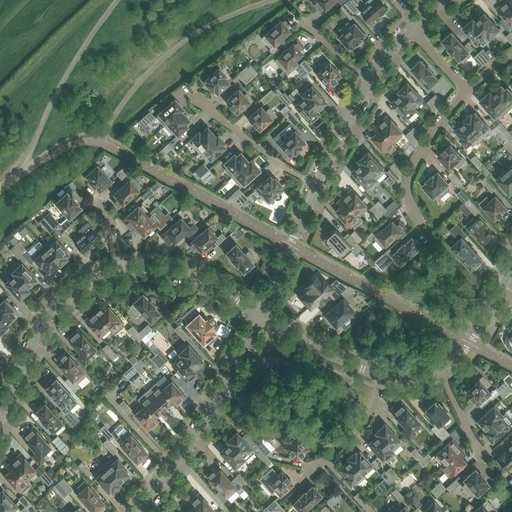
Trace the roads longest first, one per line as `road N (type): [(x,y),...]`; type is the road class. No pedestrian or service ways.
road 1 (residential): [(136,511),(190,443),(257,315)]
road 2 (residential): [(0,416),(52,308),(118,269)]
road 3 (residential): [(118,269),(189,274),(257,315)]
road 4 (residential): [(315,183),(192,98)]
road 5 (residential): [(417,220),(409,179),(466,91)]
road 6 (residential): [(257,315),(315,183)]
road 7 (residential): [(378,373),(257,315)]
road 8 (residential): [(511,264),(475,337),(439,370)]
